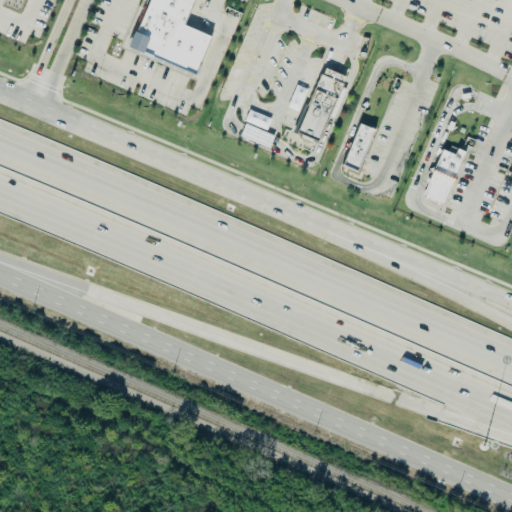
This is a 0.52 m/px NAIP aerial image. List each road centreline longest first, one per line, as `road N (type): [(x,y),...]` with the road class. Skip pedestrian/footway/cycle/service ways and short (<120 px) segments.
road 1 (secondary): [(0,268),(511,490)]
road 2 (motorway): [(0,182),(511,404)]
road 3 (motorway): [(511,363),(0,144)]
road 4 (motorway): [(78,302),(122,306),(440,416),(511,432)]
road 5 (secondary): [(377,252),(0,90)]
road 6 (motorway): [(511,321),(377,252)]
road 7 (secondary): [(511,309),(377,252)]
